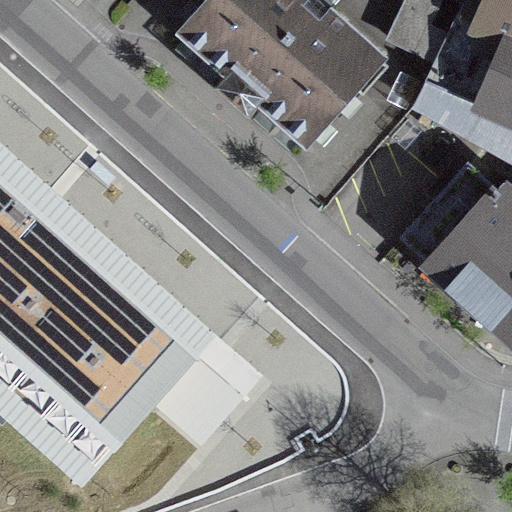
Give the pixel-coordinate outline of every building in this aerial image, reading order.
[(355,84),(383,53),(323,0),(203,0),(203,1),(204,1),(176,33),(226,77),(232,76),(232,73),(242,73),(258,86),(258,97),(255,97),(256,103),(305,147),(333,116),(334,117),(359,88),(355,84)] [(463,2),(459,0),(407,0),(390,36),(436,58),(463,2)] [(511,0),(464,0),(463,2),(458,14),(511,37),(511,0)] [(511,37),(458,14),(436,58),(426,79),(413,106),(511,161),(511,184),(508,188),(511,191),(511,37)] [(511,191),(508,188),(505,186),(499,192),(468,164),(402,237),(511,336),(511,191)] [(29,201),(0,175),(0,401),(82,475),(194,348),(29,201)]
